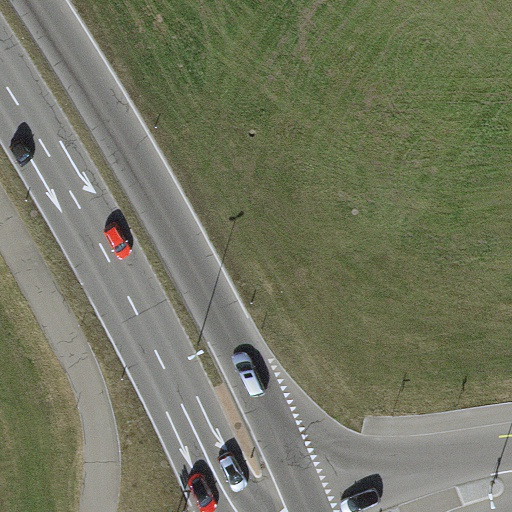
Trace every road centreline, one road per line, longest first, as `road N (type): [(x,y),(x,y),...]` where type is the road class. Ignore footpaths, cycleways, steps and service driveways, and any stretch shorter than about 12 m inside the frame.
road 1 (secondary): [(274,511),(75,122),(0,17)]
road 2 (tertiary): [(387,511),(511,487)]
